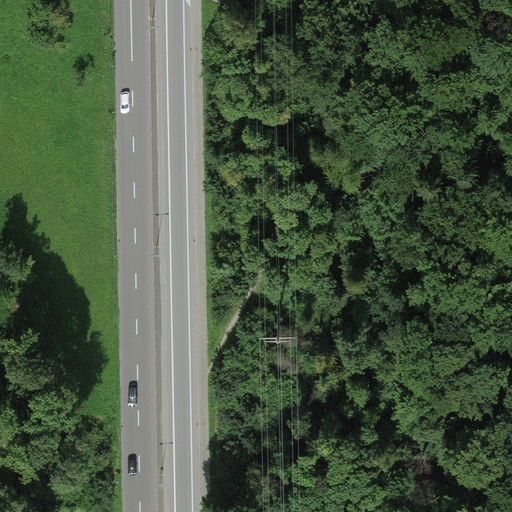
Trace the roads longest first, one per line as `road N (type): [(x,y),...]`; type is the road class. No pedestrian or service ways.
road 1 (secondary): [(184,511),(175,0)]
road 2 (secondary): [(133,0),(141,511)]
road 3 (track): [(374,166),(511,49)]
